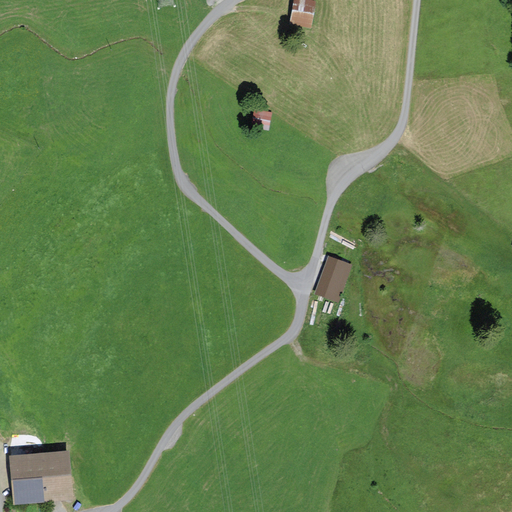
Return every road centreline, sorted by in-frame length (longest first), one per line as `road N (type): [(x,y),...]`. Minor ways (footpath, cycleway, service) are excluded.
road 1 (residential): [(303,293),(186,188),(175,161),(170,100),(180,61),(234,0)]
road 2 (residential): [(303,293),(330,205),(400,128),(416,0)]
road 3 (residential): [(104,511),(137,487),(176,424),(291,333),(303,293)]
